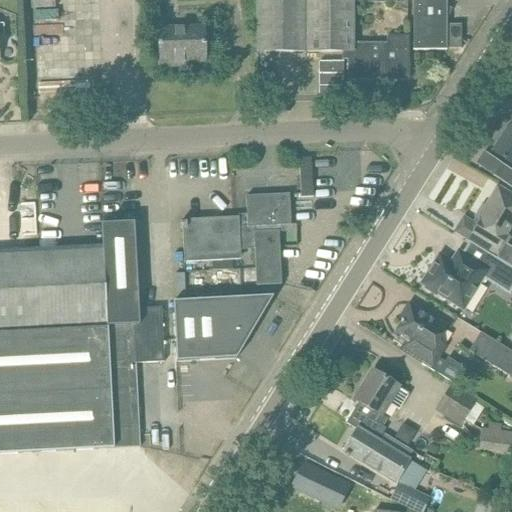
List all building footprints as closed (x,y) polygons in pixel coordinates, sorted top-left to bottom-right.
[(256,0),(256,33),(257,53),(347,52),(353,52),(353,44),(353,3),(352,0),(256,0)] [(412,0),(413,31),(414,51),(446,51),(445,0),(412,0)] [(461,50),(461,26),(449,26),(449,50),(461,50)] [(204,28),(157,30),(158,68),(173,68),(173,64),(205,63),(204,46),(210,43),(212,37),(210,31),(204,29),(204,28)] [(353,52),(347,52),(347,81),(409,81),(409,61),(409,37),(388,37),(388,44),(353,44),(353,52)] [(511,123),(493,152),(511,164),(511,123)] [(511,172),(501,165),(493,177),(511,189),(511,172)] [(511,202),(499,194),(475,234),(482,238),(477,247),(511,268),(511,249),(500,242),(511,222),(511,202)] [(247,218),(182,221),(184,264),(241,260),(240,250),(254,249),(256,286),(281,285),(278,227),(291,226),(289,195),(246,197),(247,218)] [(102,246),(0,252),(0,454),(114,448),(136,447),(140,447),(135,364),(164,363),(161,308),(138,310),(134,224),(101,225),(102,246)] [(434,266),(422,285),(426,287),(425,289),(436,296),(437,294),(465,312),(485,280),(510,294),(511,291),(511,268),(492,256),(484,269),(463,256),(458,253),(451,264),(444,260),(439,269),(434,266)] [(173,299),(203,298),(203,276),(173,276),(173,299)] [(272,298),(173,303),(176,363),(236,360),(272,298)] [(404,321),(395,335),(407,342),(403,349),(432,367),(430,370),(435,373),(452,385),(454,386),(464,371),(445,358),(442,362),(437,359),(445,347),(444,346),(443,347),(436,343),(445,328),(409,305),(400,319),(404,321)] [(457,322),(453,333),(473,340),(477,328),(457,322)] [(511,353),(495,343),(484,361),(510,377),(511,375),(511,353)] [(358,404),(346,423),(378,442),(385,430),(382,428),(387,419),(381,415),(398,388),(390,382),(372,372),(355,401),(358,404)] [(437,409),(462,425),(465,421),(473,426),(484,409),(475,403),(476,401),(452,385),(437,409)] [(479,450),(511,455),(511,432),(502,431),(503,425),(490,422),(488,429),(482,428),(479,450)] [(378,442),(346,423),(346,424),(357,431),(344,452),(346,453),(345,455),(349,457),(349,456),(395,483),(408,461),(412,452),(384,436),(380,444),(378,442)] [(400,425),(392,438),(406,446),(414,433),(400,425)] [(303,464),(292,487),(337,510),(349,487),(303,464)] [(423,511),(429,501),(399,486),(392,500),(416,511),(423,511)]
